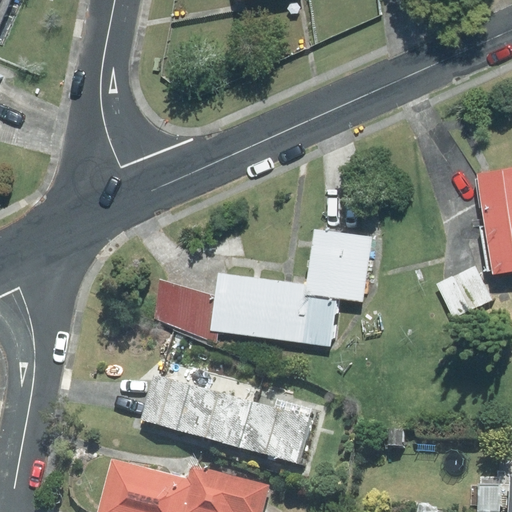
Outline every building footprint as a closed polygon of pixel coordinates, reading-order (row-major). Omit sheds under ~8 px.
[(511,167),(479,172),(494,273),(511,270),(511,167)] [(380,230),(322,220),(316,281),(222,272),(221,287),(167,275),(159,317),(223,342),(224,326),(341,342),(347,292),(372,295),(380,230)] [(477,266),(436,283),(451,318),(492,301),(477,266)] [(281,410),(162,374),(148,423),(307,471),(326,409),(285,396),(281,410)] [(196,476),(118,456),(104,511),(275,511),(281,488),(198,468),(196,476)] [(483,486),(483,511),(506,511),(506,486),(483,486)]
